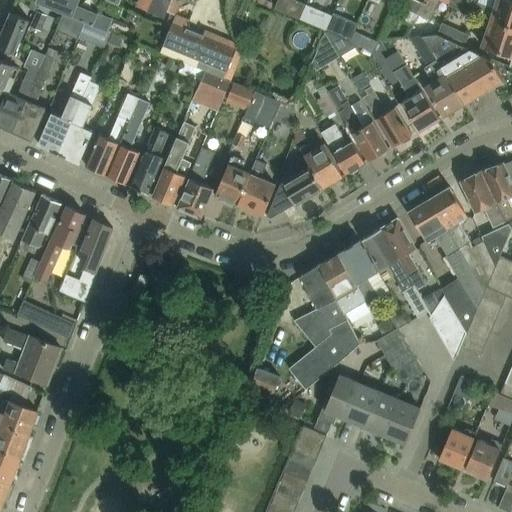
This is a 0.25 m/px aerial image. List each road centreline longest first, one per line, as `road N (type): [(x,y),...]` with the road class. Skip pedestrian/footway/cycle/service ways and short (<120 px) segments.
road 1 (residential): [(511,136),(332,241),(279,259),(215,253),(144,218)]
road 2 (residential): [(26,511),(144,218)]
road 3 (residential): [(450,511),(344,467),(325,511)]
road 4 (residential): [(144,218),(0,150)]
